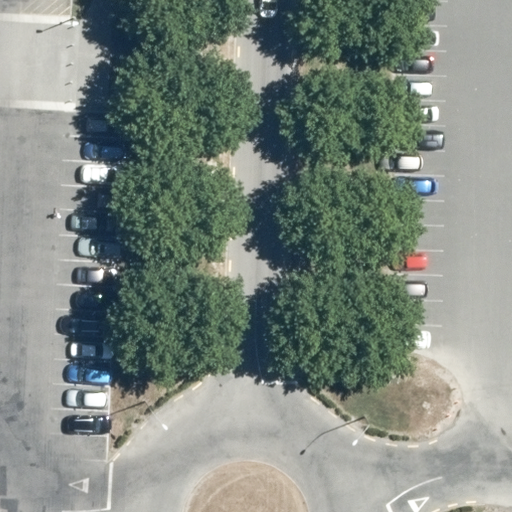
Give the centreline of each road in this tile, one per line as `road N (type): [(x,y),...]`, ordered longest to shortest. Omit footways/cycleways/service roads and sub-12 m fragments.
road 1 (residential): [(76,511),(68,479),(92,409),(149,364),(223,357)]
road 2 (residential): [(223,357),(288,391),(325,454),(322,511)]
